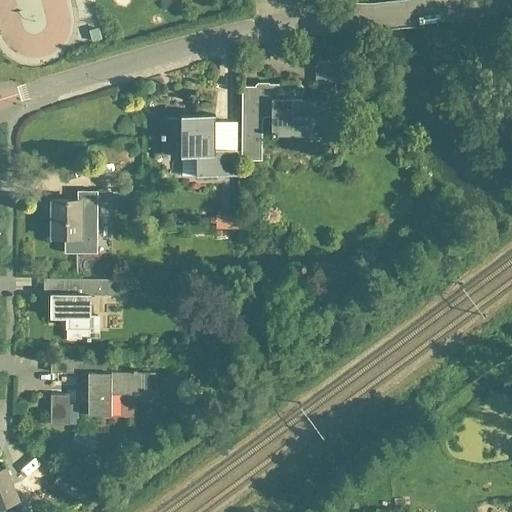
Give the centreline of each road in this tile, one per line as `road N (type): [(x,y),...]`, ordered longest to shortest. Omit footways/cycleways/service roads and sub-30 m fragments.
road 1 (residential): [(0,102),(278,29),(355,18)]
road 2 (unclassified): [(355,18),(496,0)]
